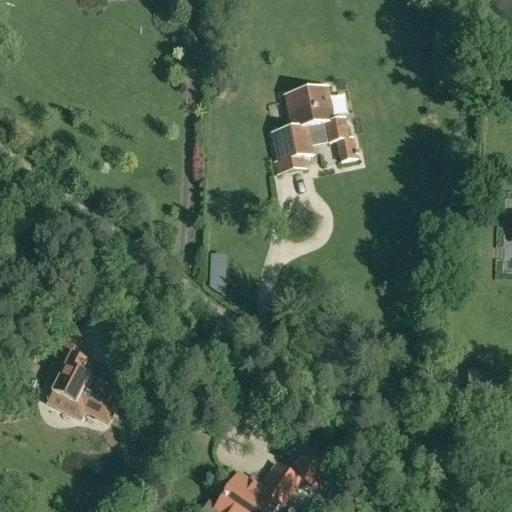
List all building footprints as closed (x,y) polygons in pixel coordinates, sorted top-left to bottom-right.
[(334,123),(329,95),(328,89),(284,98),(291,132),(271,136),(277,165),(274,166),(277,179),(305,173),(303,161),(313,159),(311,149),(337,144),(341,165),(357,162),(353,141),(349,142),(344,121),(334,123)] [(67,402),(61,413),(81,423),(86,414),(109,426),(125,396),(102,384),(104,379),(85,369),(87,364),(75,357),(81,344),(64,335),(54,355),(58,356),(48,375),(59,381),(52,395),(67,402)] [(314,490),(329,468),(306,453),(291,475),(314,490)] [(216,511),(274,511),(296,481),(276,468),(259,492),(239,479),(216,511)] [(511,511),(511,485),(495,475),(480,498),(501,511),(511,511)] [(420,490),(407,509),(410,511),(425,511),(434,500),(420,490)]
